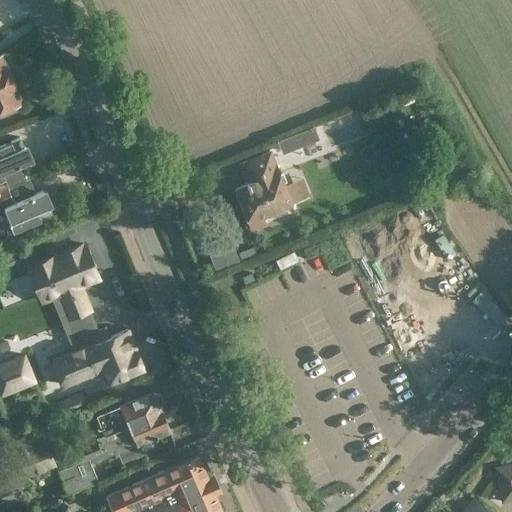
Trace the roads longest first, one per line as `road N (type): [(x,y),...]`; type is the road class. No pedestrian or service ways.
road 1 (secondary): [(275,511),(172,294),(49,0)]
road 2 (tertiary): [(381,511),(511,369)]
